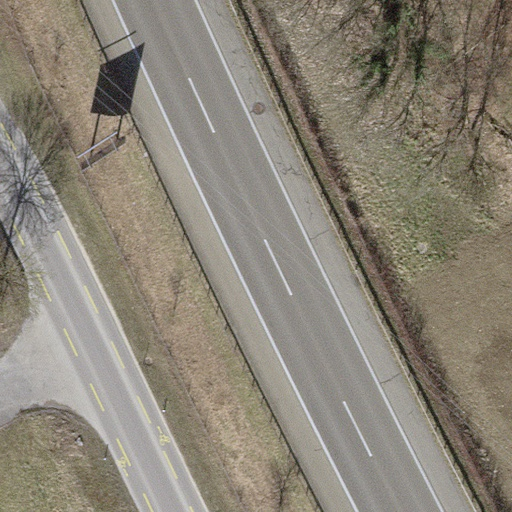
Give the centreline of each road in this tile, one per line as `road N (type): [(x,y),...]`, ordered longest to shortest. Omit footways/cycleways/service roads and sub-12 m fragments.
road 1 (trunk): [(157,0),(254,220),(400,511)]
road 2 (primary): [(186,511),(0,130)]
